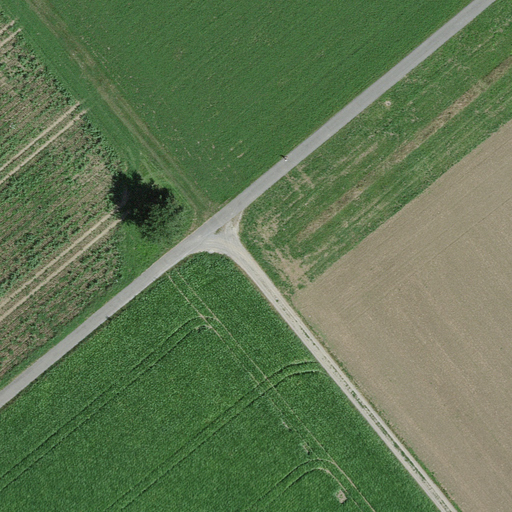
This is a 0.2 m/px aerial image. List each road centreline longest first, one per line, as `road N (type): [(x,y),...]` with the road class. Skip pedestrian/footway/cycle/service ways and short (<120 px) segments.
road 1 (track): [(37,0),(449,511)]
road 2 (track): [(490,0),(0,403)]
